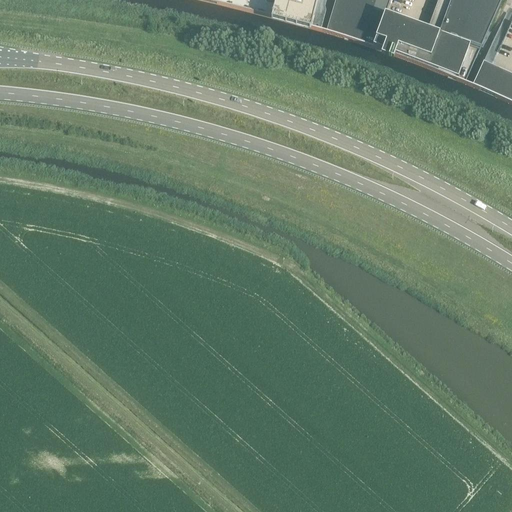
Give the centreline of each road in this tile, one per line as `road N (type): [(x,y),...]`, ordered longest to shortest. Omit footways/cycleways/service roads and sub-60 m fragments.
road 1 (track): [(511,334),(291,213),(129,157),(0,133)]
road 2 (primary): [(0,92),(100,105),(249,141),(373,189),(511,264)]
road 3 (primary): [(511,229),(302,125),(152,80),(0,57)]
road 4 (track): [(272,257),(155,214),(0,180)]
